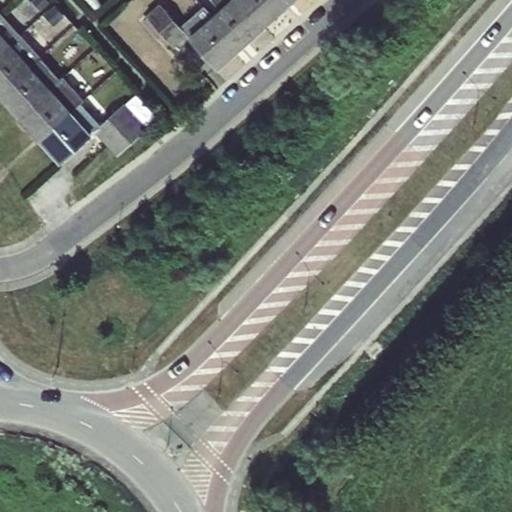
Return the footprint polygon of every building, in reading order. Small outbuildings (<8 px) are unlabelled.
[(210,14),(239,52),(262,31),(237,0),(209,0),(217,8),(210,14)] [(237,0),(262,31),(283,13),(274,0),(237,0)] [(274,0),(283,13),(296,0),(274,0)] [(239,52),(210,14),(203,6),(180,27),(160,4),(145,17),(174,48),(186,37),(217,71),(239,52)] [(2,15),(0,16),(0,54),(22,36),(2,15)] [(22,36),(0,54),(0,88),(35,65),(40,56),(22,36)] [(0,98),(14,114),(51,87),(40,76),(42,72),(35,65),(0,88),(0,98)] [(37,140),(74,113),(51,87),(14,114),(37,140)] [(95,125),(117,152),(150,126),(128,99),(95,125)] [(74,113),(37,140),(59,164),(93,135),(74,113)]
